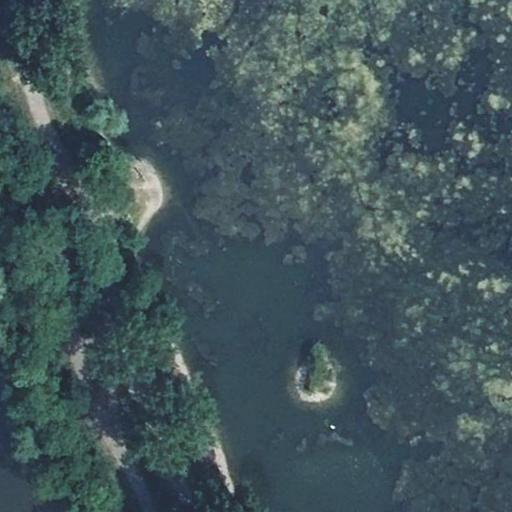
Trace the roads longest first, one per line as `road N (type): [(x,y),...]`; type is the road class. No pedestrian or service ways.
road 1 (track): [(2,0),(127,348),(205,511)]
road 2 (track): [(98,419),(109,295)]
